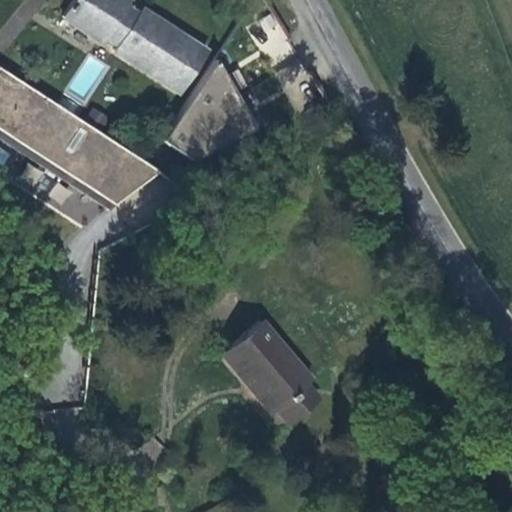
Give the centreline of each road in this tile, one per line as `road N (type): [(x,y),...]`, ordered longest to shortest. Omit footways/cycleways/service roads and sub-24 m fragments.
road 1 (secondary): [(511,338),(408,183),(310,0)]
road 2 (residential): [(153,511),(133,477),(65,444),(17,456),(0,476)]
